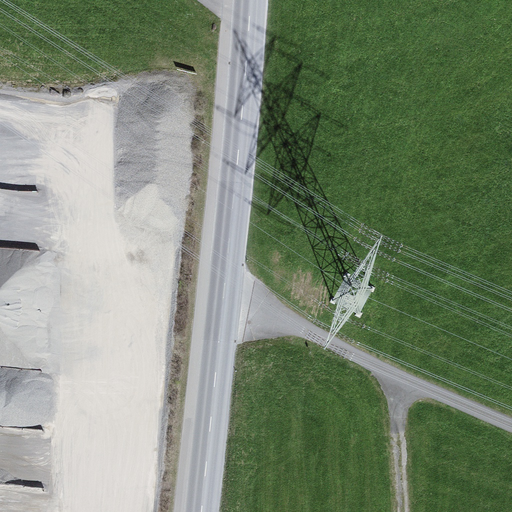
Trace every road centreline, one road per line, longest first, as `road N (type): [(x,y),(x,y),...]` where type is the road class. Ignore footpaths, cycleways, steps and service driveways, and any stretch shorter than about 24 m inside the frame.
road 1 (residential): [(511,426),(223,295)]
road 2 (tertiary): [(247,0),(223,295)]
road 3 (unknown): [(99,511),(106,232)]
road 4 (tertiary): [(223,295),(199,511)]
